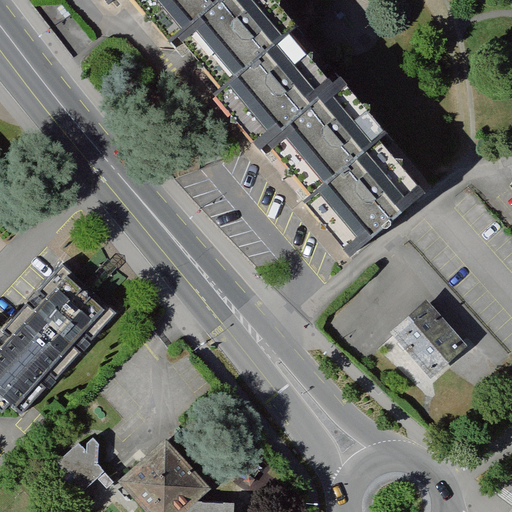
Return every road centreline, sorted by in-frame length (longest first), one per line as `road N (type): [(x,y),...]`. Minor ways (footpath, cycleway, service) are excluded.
road 1 (secondary): [(0,30),(363,466)]
road 2 (secondary): [(449,511),(444,484),(421,463),(389,456),(363,466)]
